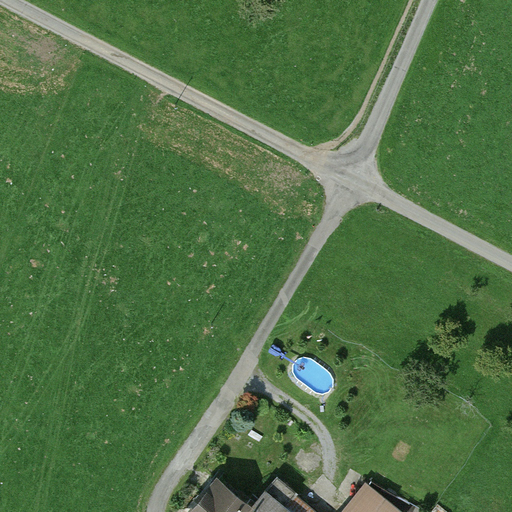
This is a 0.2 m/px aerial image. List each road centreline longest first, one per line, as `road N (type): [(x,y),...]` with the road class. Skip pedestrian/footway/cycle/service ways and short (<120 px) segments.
road 1 (unclassified): [(3,0),(348,178)]
road 2 (track): [(157,511),(168,482),(242,376),(348,178)]
road 3 (unclassified): [(427,0),(348,178)]
road 4 (unclassified): [(348,178),(511,264)]
